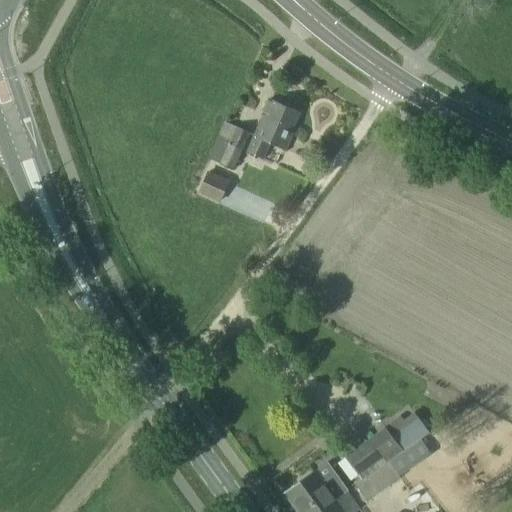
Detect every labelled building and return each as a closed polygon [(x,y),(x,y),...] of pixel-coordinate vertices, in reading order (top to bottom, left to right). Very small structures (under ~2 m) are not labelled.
[(246,152),(262,160),(269,144),(285,151),(294,131),(292,130),(298,115),(271,102),(270,103),(266,101),(262,112),(266,114),(264,117),(263,116),(246,152)] [(224,122),(218,136),(229,141),(219,165),(233,171),(248,137),(250,134),(235,127),(224,122)] [(197,194),(219,204),(229,181),(207,172),(197,194)] [(343,458),(359,479),(387,459),(387,460),(415,441),(397,417),(380,429),(380,430),(343,458)] [(359,479),(353,483),(365,502),(400,478),(387,460),(387,459),(359,479)] [(314,471),(283,493),(297,511),(312,511),(344,490),(332,473),(321,481),(314,471)] [(344,490),(312,511),(354,511),(358,510),(344,490)]
